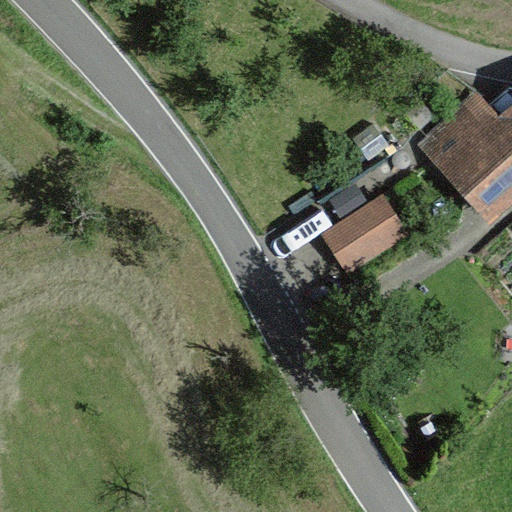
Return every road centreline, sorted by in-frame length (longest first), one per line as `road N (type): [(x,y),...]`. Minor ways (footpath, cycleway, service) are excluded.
road 1 (tertiary): [(46,0),(126,83),(223,212),(391,511)]
road 2 (residential): [(358,0),(486,60),(511,63)]
